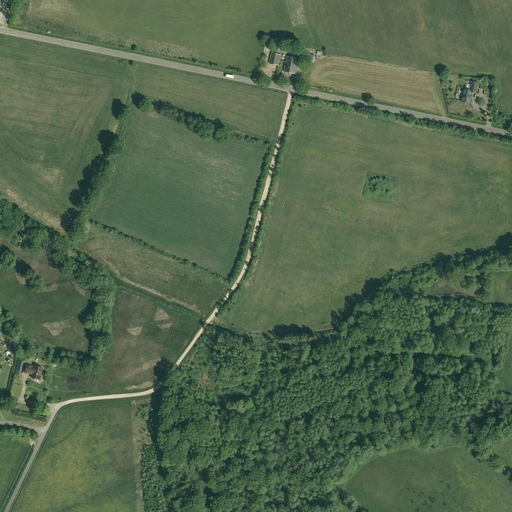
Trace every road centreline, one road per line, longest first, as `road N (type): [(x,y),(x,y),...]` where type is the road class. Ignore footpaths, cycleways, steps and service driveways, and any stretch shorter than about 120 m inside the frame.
road 1 (unclassified): [(0,30),(511,134)]
road 2 (track): [(66,402),(162,385),(244,267),(288,102)]
road 3 (unclassified): [(5,511),(66,402)]
